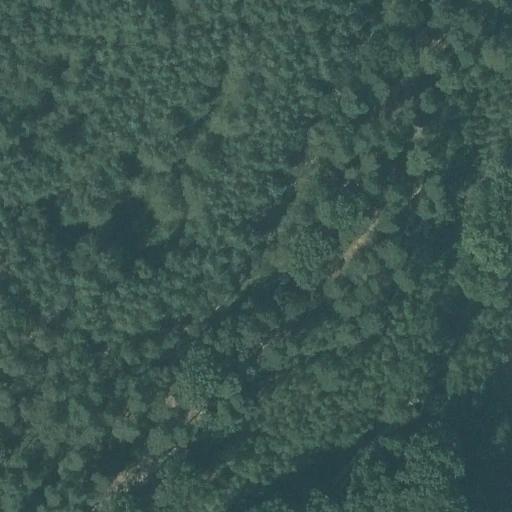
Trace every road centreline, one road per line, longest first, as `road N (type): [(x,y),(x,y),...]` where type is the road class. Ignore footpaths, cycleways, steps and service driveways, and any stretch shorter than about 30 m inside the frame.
road 1 (track): [(0,368),(55,375),(214,312),(246,269),(384,0)]
road 2 (track): [(511,203),(437,368),(306,511)]
